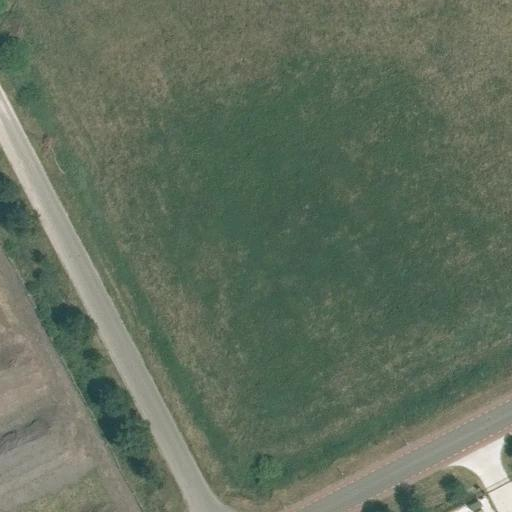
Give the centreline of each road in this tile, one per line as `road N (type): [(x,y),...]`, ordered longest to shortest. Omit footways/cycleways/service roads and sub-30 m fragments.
road 1 (unclassified): [(0,116),(207,511)]
road 2 (tertiary): [(320,511),(511,412)]
